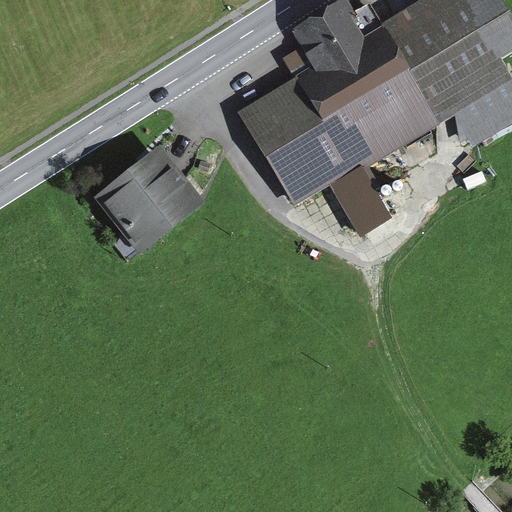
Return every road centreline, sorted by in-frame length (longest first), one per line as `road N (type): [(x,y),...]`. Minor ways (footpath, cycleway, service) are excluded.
road 1 (primary): [(299,0),(0,190)]
road 2 (unknown): [(191,68),(257,171)]
